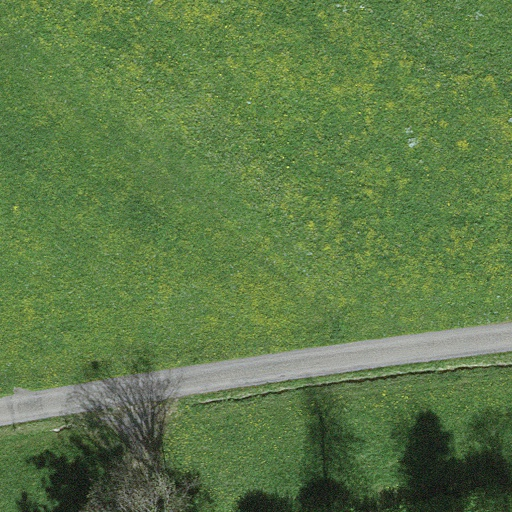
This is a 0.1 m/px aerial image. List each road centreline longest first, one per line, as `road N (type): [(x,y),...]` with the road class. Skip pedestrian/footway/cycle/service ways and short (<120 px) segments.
road 1 (residential): [(0,413),(511,337)]
road 2 (track): [(141,511),(145,445),(137,391)]
